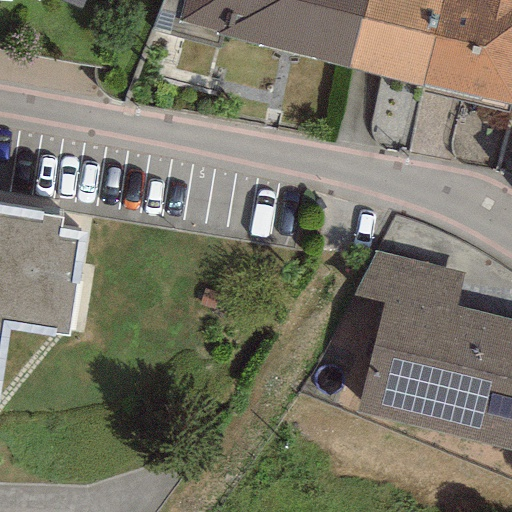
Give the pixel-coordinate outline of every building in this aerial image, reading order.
[(82,0),(51,0),(78,10),(82,0)] [(181,0),(176,20),(346,68),(358,20),(361,20),(365,0),(181,0)] [(419,87),(440,0),(365,0),(361,20),(358,20),(346,68),(419,87)] [(511,0),(440,0),(419,87),(511,109),(511,0)] [(0,344),(55,353),(70,258),(51,256),(55,233),(0,224),(0,344)] [(463,274),(372,251),(351,296),(382,301),(355,410),(511,451),(511,321),(454,306),(463,274)]
